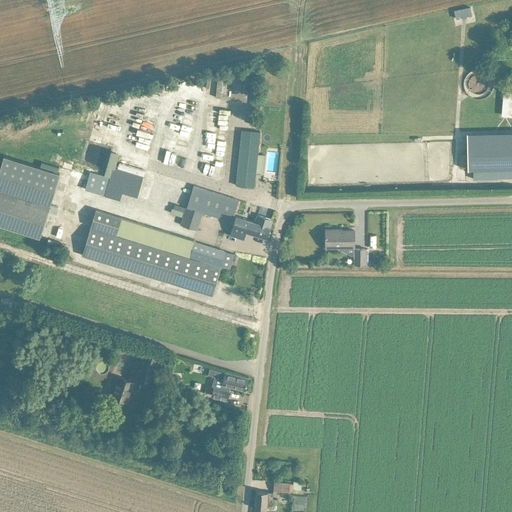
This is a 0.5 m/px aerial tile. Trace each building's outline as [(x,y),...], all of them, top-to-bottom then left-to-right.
[(457,18),(472,15),(470,7),(455,10),(457,18)] [(468,25),(485,31),(488,22),(479,18),(480,15),(473,13),(468,25)] [(231,77),(231,89),(240,90),(241,78),(231,77)] [(216,79),(215,95),(224,96),(225,79),(216,79)] [(192,84),(191,100),(207,100),(208,85),(192,84)] [(511,91),(504,91),(502,116),(511,116),(511,91)] [(114,126),(116,116),(109,114),(107,125),(114,126)] [(177,114),(173,129),(180,131),(184,116),(177,114)] [(150,129),(153,118),(138,115),(136,120),(143,121),(142,127),(150,129)] [(217,127),(218,116),(209,115),(208,127),(217,127)] [(260,132),(259,132),(260,126),(251,125),(251,131),(242,130),(236,185),(254,187),(260,132)] [(215,152),(215,157),(223,157),(223,148),(215,147),(216,131),(208,131),(207,151),(215,152)] [(113,148),(114,136),(102,135),(101,147),(113,148)] [(511,138),(467,139),(467,160),(468,170),(511,168),(511,138)] [(180,139),(175,159),(169,157),(166,169),(172,171),(173,165),(178,167),(182,154),(186,140),(180,139)] [(114,145),(105,176),(110,177),(105,195),(120,200),(123,193),(137,198),(144,177),(112,167),(118,146),(114,145)] [(122,154),(120,159),(132,164),(134,158),(122,154)] [(0,224),(40,237),(50,205),(60,173),(5,155),(0,170),(0,224)] [(202,165),(211,167),(213,159),(204,157),(202,165)] [(213,166),(212,171),(203,169),(201,180),(217,184),(219,175),(219,174),(220,168),(213,166)] [(82,184),(84,175),(72,172),(69,180),(82,184)] [(88,189),(100,193),(104,182),(92,178),(88,189)] [(239,200),(194,186),(181,224),(197,229),(203,211),(219,217),(221,211),(234,216),(239,200)] [(226,251),(216,248),(194,241),(195,240),(96,210),(82,255),(212,295),(221,266),(231,269),(235,254),(226,251)] [(255,222),(236,216),(230,236),(244,240),(246,231),(267,238),(273,219),(257,214),(255,222)] [(326,246),(336,246),(355,245),(354,230),(326,231),(326,229),(325,229),(326,246)] [(48,239),(46,245),(65,251),(67,245),(48,239)] [(368,241),(368,253),(378,253),(378,241),(368,241)] [(354,248),(354,264),(366,264),(366,248),(354,248)] [(368,267),(378,267),(378,257),(368,256),(368,267)] [(87,334),(85,339),(103,345),(105,340),(87,334)] [(101,357),(104,346),(87,341),(84,353),(101,357)] [(130,351),(132,346),(119,342),(118,348),(130,351)] [(112,398),(115,399),(116,402),(120,404),(124,402),(127,403),(132,390),(133,391),(136,382),(134,381),(136,375),(152,380),(157,366),(160,357),(145,352),(141,365),(134,363),(129,379),(119,376),(112,398)] [(209,368),(209,372),(208,375),(214,376),(212,386),(214,387),(212,395),(227,399),(229,391),(228,391),(229,386),(245,390),(248,378),(209,368)] [(273,490),(293,492),(294,490),(300,490),(301,482),(294,481),(294,483),(274,481),(273,490)] [(273,492),(266,492),(256,491),(255,508),(276,510),(277,499),(273,498),(273,492)] [(305,511),(307,500),(293,499),(291,511),(305,511)]
